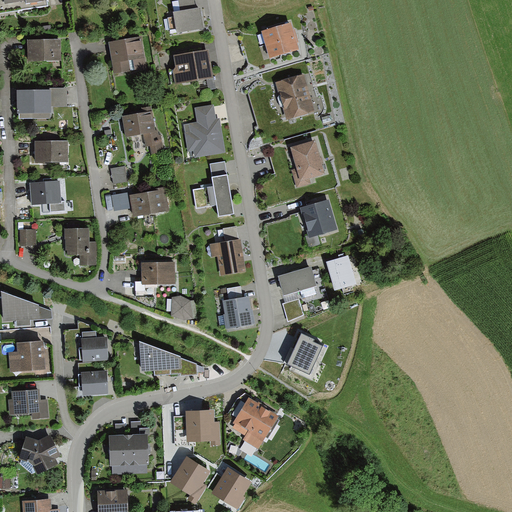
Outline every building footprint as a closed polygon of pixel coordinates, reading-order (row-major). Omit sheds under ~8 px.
[(0,0),(0,13),(48,6),(47,0),(0,0)] [(177,36),(205,31),(201,9),(196,10),(194,0),(183,0),(179,1),(181,13),(173,14),(174,18),(168,19),(170,31),(176,30),(177,36)] [(270,61),(300,52),(292,25),(262,34),(270,61)] [(109,44),(114,75),(147,70),(141,38),(109,44)] [(27,42),(28,64),(62,62),(61,41),(27,42)] [(206,81),(214,80),(209,52),(173,58),(175,70),(169,71),(171,84),(175,83),(176,86),(206,81)] [(282,109),(286,122),(316,114),(305,76),(275,84),(279,97),(277,99),(280,107),(282,109)] [(214,79),(214,80),(206,81),(208,91),(216,90),(214,79)] [(36,89),(36,93),(51,92),(52,108),(68,108),(67,89),(36,89)] [(19,116),(19,121),(50,120),(50,115),(52,115),(52,108),(51,92),(36,93),(17,93),(17,116),(19,116)] [(195,159),(226,154),(220,119),(217,120),(214,105),(194,109),(197,123),(183,125),(188,153),(194,152),(195,159)] [(121,118),(125,140),(144,137),(145,148),(150,147),(152,156),(165,154),(161,136),(159,136),(158,132),(156,132),(152,108),(141,109),(142,114),(121,118)] [(34,143),(35,165),(68,164),(68,142),(34,143)] [(310,181),(325,176),(316,143),(290,150),(296,169),(291,171),(296,189),(311,185),(310,181)] [(219,220),(235,217),(226,161),(209,164),(213,188),(193,191),(196,210),(217,207),(219,220)] [(110,169),(113,185),(128,183),(126,166),(110,169)] [(29,184),(30,207),(48,206),(49,213),(65,212),(68,212),(67,202),(63,202),(62,182),(29,184)] [(130,197),(134,219),(170,213),(166,188),(155,190),(156,193),(130,197)] [(114,213),(131,210),(128,194),(111,197),(114,213)] [(85,208),(81,212),(88,218),(93,212),(89,208),(90,208),(90,200),(81,201),(81,209),(85,208)] [(319,238),(338,232),(329,202),(300,211),(308,237),(306,238),(309,249),(321,245),(319,238)] [(221,277),(246,273),(241,240),(238,241),(236,227),(223,230),(225,243),(210,246),(212,259),(218,258),(221,277)] [(20,231),(20,247),(37,247),(36,230),(20,231)] [(65,230),(65,241),(66,241),(66,257),(81,257),(81,266),(97,266),(97,259),(98,259),(98,243),(90,243),(90,230),(65,230)] [(116,251),(122,256),(128,250),(118,241),(116,243),(120,247),(116,251)] [(353,288),(357,286),(348,257),(326,264),(335,293),(342,291),(344,296),(355,293),(353,288)] [(154,285),(175,285),(175,264),(141,265),(141,281),(135,281),(136,298),(154,297),(154,285)] [(279,279),(284,298),(301,293),(303,300),(317,296),(315,290),(317,289),(311,269),(279,279)] [(226,330),(255,326),(253,311),(251,311),(249,298),(243,299),(241,287),(227,289),(229,301),(223,302),(225,316),(223,316),(224,317),(218,317),(220,327),(225,326),(226,330)] [(52,312),(1,294),(4,324),(17,323),(17,327),(31,326),(31,322),(52,320),(52,312)] [(181,297),(172,299),(171,317),(184,321),(194,320),(198,319),(195,301),(191,302),(181,297)] [(299,300),(282,305),(288,324),(305,316),(299,300)] [(83,364),(110,362),(108,338),(97,339),(96,332),(82,333),(83,340),(82,340),(82,349),(79,349),(80,362),(83,362),(83,364)] [(315,342),(301,336),(287,368),(310,378),(323,349),(314,345),(315,342)] [(10,374),(46,371),(44,343),(17,345),(18,353),(9,354),(10,374)] [(197,365),(139,345),(142,374),(154,373),(155,377),(181,375),(181,377),(198,376),(197,365)] [(83,398),(110,396),(108,372),(81,374),(81,375),(78,376),(79,388),(82,387),(83,398)] [(8,400),(9,417),(33,416),(33,419),(49,418),(48,401),(41,401),(41,390),(11,392),(11,400),(8,400)] [(280,413),(249,395),(233,421),(235,423),(233,426),(245,434),(243,438),(259,448),(280,413)] [(189,415),(174,415),(175,446),(196,446),(196,436),(212,436),(212,411),(189,412),(189,415)] [(36,470),(37,473),(59,462),(56,456),(61,454),(51,431),(39,436),(26,433),(19,457),(22,458),(20,462),(33,473),(36,470)] [(113,463),(113,473),(148,472),(147,462),(150,462),(149,431),(109,432),(110,463),(113,463)] [(212,472),(187,457),(171,483),(190,495),(187,499),(196,505),(208,486),(205,484),(212,472)] [(252,482),(228,468),(212,494),(238,510),(246,497),(243,496),(252,482)] [(0,475),(0,486),(11,487),(11,475),(0,475)] [(98,487),(98,511),(128,511),(128,487),(98,487)] [(23,499),(23,511),(61,511),(61,507),(52,507),(51,497),(23,499)]
